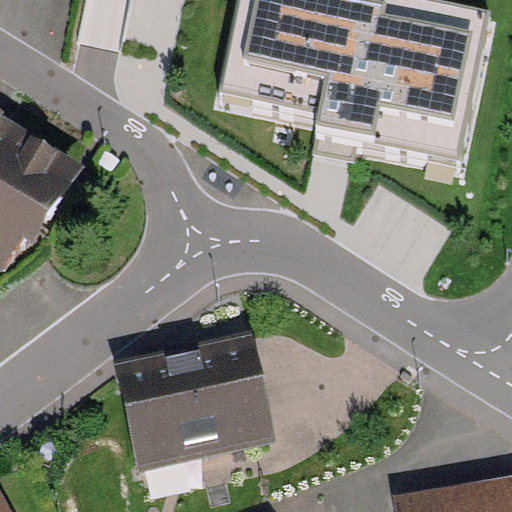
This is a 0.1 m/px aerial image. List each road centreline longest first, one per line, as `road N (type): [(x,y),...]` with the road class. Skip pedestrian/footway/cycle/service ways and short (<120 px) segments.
road 1 (residential): [(199,244),(299,252),(447,347),(500,362)]
road 2 (residential): [(199,244),(154,155),(0,54)]
road 3 (residential): [(0,404),(174,273),(199,244)]
